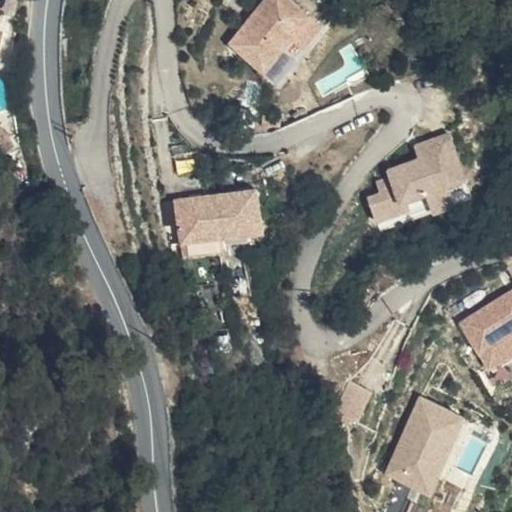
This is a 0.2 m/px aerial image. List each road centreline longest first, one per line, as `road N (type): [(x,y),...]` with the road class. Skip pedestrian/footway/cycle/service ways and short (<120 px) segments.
road 1 (residential): [(511,252),(452,269),(368,330),(306,331),(307,277),(357,182),(432,109),(417,89),(261,146),(181,117),(162,0)]
road 2 (secondary): [(157,511),(140,362),(63,173)]
road 3 (residential): [(123,0),(93,135),(63,173)]
road 4 (secondary): [(63,173),(47,116),(49,0)]
